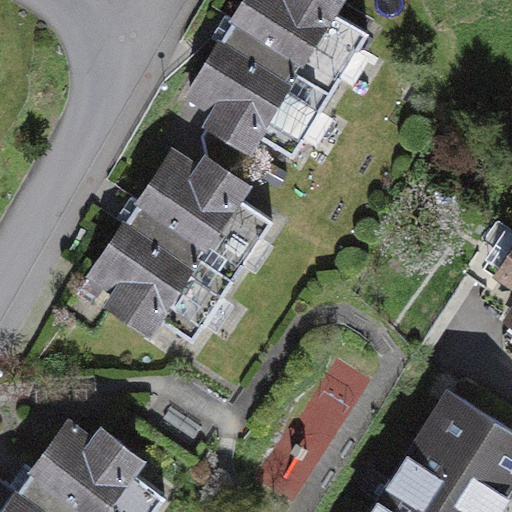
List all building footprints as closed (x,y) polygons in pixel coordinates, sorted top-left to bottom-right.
[(322,0),(250,0),(229,33),(330,96),(371,30),(322,0)] [(229,33),(188,99),(289,162),(330,96),(229,33)] [(172,144),(128,210),(233,281),(243,266),(257,275),(276,246),(263,237),(276,218),(245,197),(258,178),(206,144),(196,160),(172,144)] [(128,210),(85,273),(109,289),(102,301),(150,333),(160,319),(192,341),(204,323),(218,332),(236,305),(222,296),(233,281),(128,210)] [(511,248),(498,270),(511,278),(511,299),(504,312),(511,317),(511,248)] [(511,511),(511,422),(451,383),(365,511),(511,511)] [(67,410),(21,475),(72,511),(161,511),(155,507),(169,488),(139,466),(152,448),(102,411),(91,427),(67,410)] [(313,439),(301,431),(294,443),(300,446),(306,450),(313,439)] [(72,511),(21,475),(0,503),(0,511),(72,511)]
